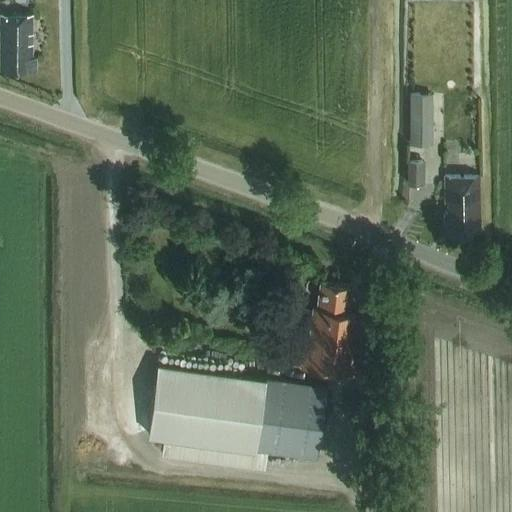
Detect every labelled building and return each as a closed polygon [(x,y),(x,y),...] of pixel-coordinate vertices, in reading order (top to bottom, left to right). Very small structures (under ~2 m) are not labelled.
[(32,11),(0,11),(0,62),(6,62),(6,70),(37,70),(37,55),(32,55),(32,11)] [(430,142),(430,127),(430,93),(407,92),(407,142),(430,142)] [(424,184),(424,183),(424,161),(407,160),(407,184),(424,184)] [(474,230),(481,229),(480,175),(446,175),(447,228),(454,228),(454,235),(474,235),(474,230)] [(357,374),(366,312),(347,309),(351,285),(319,281),(316,304),(313,304),(309,330),(305,329),(300,366),(357,374)] [(258,345),(257,359),(286,363),(287,348),(258,345)] [(317,456),(326,387),(159,363),(149,432),(164,435),(162,452),(265,466),(267,449),(317,456)]
